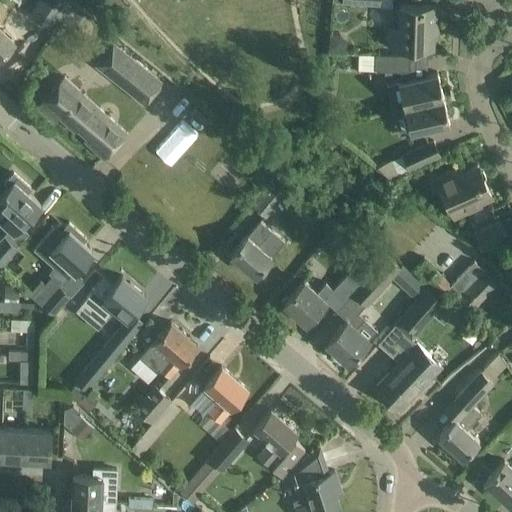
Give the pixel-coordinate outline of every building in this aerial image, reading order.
[(37,0),(29,13),(51,27),(67,0),(37,0)] [(438,6),(399,4),(399,28),(389,28),(389,46),(433,47),(434,22),(438,22),(438,6)] [(0,25),(9,15),(0,6),(0,55),(14,40),(0,26),(0,25)] [(162,82),(113,42),(96,64),(144,103),(162,82)] [(376,54),(375,70),(409,71),(410,55),(376,54)] [(437,72),(386,84),(392,109),(404,106),(443,97),(437,72)] [(127,134),(63,76),(36,107),(54,123),(59,118),(75,133),(78,129),(87,137),(84,141),(104,159),(127,134)] [(443,97),(404,106),(410,132),(449,123),(443,97)] [(403,154),(391,160),(397,174),(409,169),(440,155),(434,140),(403,154)] [(491,196),(484,180),(486,175),(483,169),(478,168),(477,165),(461,172),(459,168),(438,178),(455,216),(468,210),(467,207),(491,196)] [(29,234),(20,226),(41,203),(28,192),(31,188),(14,172),(4,183),(8,186),(0,194),(0,203),(11,213),(1,223),(10,231),(5,237),(8,240),(16,247),(29,234)] [(291,185),(280,176),(256,205),(267,214),(291,185)] [(284,240),(260,220),(248,235),(247,234),(230,254),(255,275),(284,240)] [(507,237),(499,221),(474,232),(481,249),(507,237)] [(55,226),(41,241),(51,250),(62,259),(50,272),(60,282),(63,284),(75,271),(93,250),(83,241),(86,237),(69,222),(61,231),(55,226)] [(4,237),(0,241),(0,265),(16,247),(8,240),(5,237),(4,237)] [(402,266),(388,254),(362,282),(353,291),(367,302),(394,273),(402,266)] [(451,283),(425,258),(415,268),(443,294),(449,288),(472,310),(497,283),(474,260),(451,283)] [(304,280),(284,302),(306,322),(326,300),(324,299),(328,295),(341,306),(353,291),(362,282),(349,271),(332,288),(326,283),(317,292),(304,280)] [(103,276),(76,308),(99,327),(106,319),(115,308),(127,318),(133,311),(146,296),(121,275),(114,284),(103,276)] [(6,285),(5,298),(18,299),(18,286),(6,285)] [(54,315),(71,296),(58,285),(42,303),(41,303),(54,315)] [(396,323),(411,338),(444,300),(428,287),(420,296),(396,323)] [(7,301),(7,311),(19,312),(19,302),(7,301)] [(377,330),(359,313),(351,321),(348,319),(327,341),(349,362),(377,330)] [(19,319),(18,331),(34,331),(35,319),(19,319)] [(198,345),(171,321),(154,341),(139,358),(155,371),(158,368),(169,377),(180,364),(181,365),(198,345)] [(96,355),(75,380),(78,382),(87,390),(88,390),(109,365),(129,340),(116,330),(96,355)] [(25,331),(24,350),(31,351),(32,332),(25,331)] [(398,408),(399,409),(440,365),(428,353),(417,344),(376,387),(377,388),(377,391),(383,397),(386,397),(389,400),(389,403),(395,409),(398,408)] [(511,351),(509,348),(500,355),(504,360),(511,353),(511,351)] [(7,354),(6,359),(19,360),(19,350),(7,350),(7,354)] [(19,350),(19,360),(31,360),(31,351),(24,350),(19,350)] [(209,410),(198,423),(209,432),(221,442),(232,430),(220,420),(230,408),(231,409),(235,404),(248,389),(221,365),(208,380),(204,385),(220,399),(209,411),(209,410)] [(494,382),(482,371),(455,401),(464,409),(438,437),(462,458),(479,440),(467,428),(482,413),(473,405),(494,382)] [(193,373),(172,398),(191,413),(203,398),(195,391),(203,381),(193,373)] [(78,382),(67,394),(77,401),(87,390),(78,382)] [(150,420),(169,398),(154,385),(135,407),(150,420)] [(22,388),(21,413),(31,413),(32,388),(22,388)] [(87,390),(79,401),(90,410),(99,399),(88,390),(87,390)] [(304,449),(292,439),(298,432),(271,409),(254,428),(270,442),(258,456),(281,476),(304,449)] [(95,428),(75,412),(64,425),(84,441),(95,428)] [(26,428),(2,427),(1,457),(25,459),(26,428)] [(51,430),(26,428),(25,459),(49,460),(51,430)] [(247,438),(235,428),(181,491),(192,501),(247,438)] [(319,446),(288,471),(298,502),(294,503),(296,511),(313,511),(314,511),(313,511),(321,511),(340,506),(336,493),(342,491),(335,470),(328,472),(319,446)] [(499,492),(509,502),(511,498),(511,467),(504,460),(486,480),(487,481),(483,484),(495,495),(499,492)] [(72,475),(71,499),(116,502),(118,468),(93,467),(92,475),(72,475)] [(115,511),(116,502),(71,499),(70,511),(115,511)]
